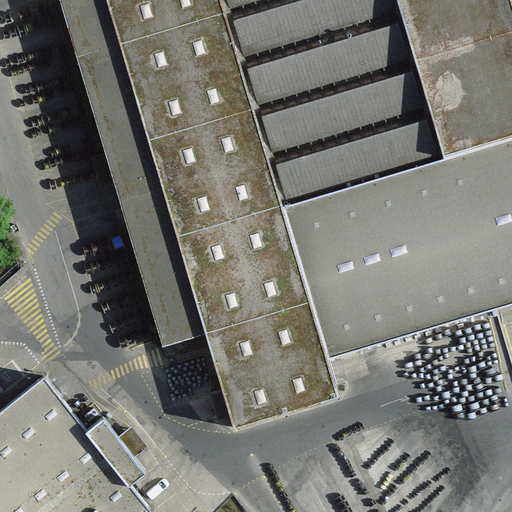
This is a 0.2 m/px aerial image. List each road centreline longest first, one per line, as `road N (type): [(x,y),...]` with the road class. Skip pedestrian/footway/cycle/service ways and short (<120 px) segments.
road 1 (residential): [(83,311),(229,469),(511,369)]
road 2 (residential): [(83,311),(0,31)]
